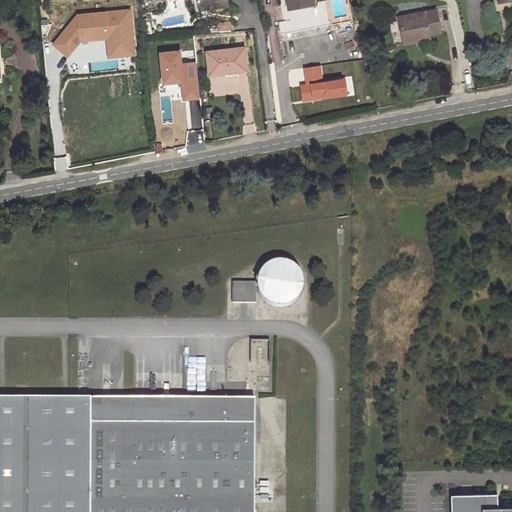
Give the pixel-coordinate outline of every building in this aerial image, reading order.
[(227,0),(195,0),(196,4),(209,2),(210,9),(228,7),(227,0)] [(312,3),(287,8),(277,10),(281,34),(330,25),(325,1),(312,3)] [(78,15),(55,44),(69,55),(81,40),(108,37),(109,51),(134,49),(130,10),(78,15)] [(435,10),(398,16),(403,43),(429,39),(428,33),(439,31),(435,10)] [(227,73),(247,71),(244,48),(206,51),(209,72),(227,70),(227,73)] [(162,83),(181,82),(179,63),(178,51),(158,53),(162,83)] [(181,82),(183,100),(198,98),(195,62),(179,63),(181,82)] [(303,68),(306,84),(323,81),(320,66),(303,68)] [(306,84),(301,85),(303,101),(347,94),(344,78),(323,81),(306,84)] [(261,305),(264,308),(268,310),(271,312),(275,313),(279,313),(284,313),(288,312),(291,311),(295,309),(298,306),(301,303),(303,300),(305,296),(306,292),(306,288),(306,284),(305,280),(304,276),(301,273),(299,269),(295,267),(292,265),(288,263),(284,262),(280,262),(276,263),(272,264),(268,265),(265,268),(262,271),(259,274),(257,277),(256,281),(255,288),(233,288),(233,309),(256,309),(256,294),(257,298),(259,301),(261,305)] [(0,400),(0,511),(84,511),(85,423),(85,400),(67,400),(0,400)] [(85,423),(254,424),(254,400),(85,400),(85,423)] [(254,511),(254,424),(85,423),(84,511),(254,511)] [(499,492),(452,493),(452,511),(511,511),(511,504),(499,505),(499,492)]
